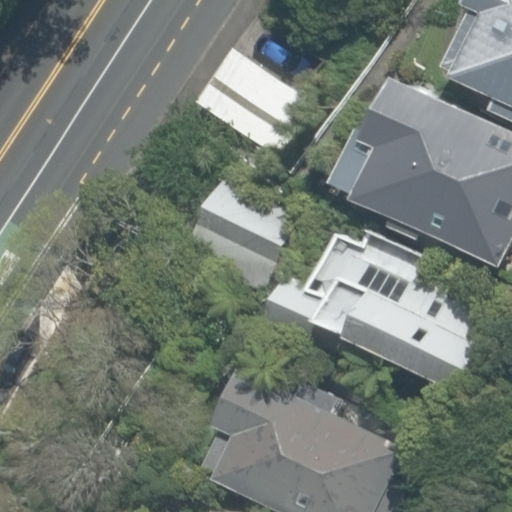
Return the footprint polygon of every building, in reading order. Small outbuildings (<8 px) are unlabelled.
[(511,0),(476,0),(438,82),(511,116),(511,0)] [(243,45),(201,103),(281,160),(322,101),(243,45)] [(511,254),(511,145),(400,84),(336,200),(494,288),(511,254)] [(312,220),(244,167),(210,211),(278,264),(312,220)] [(484,311),(318,226),(259,320),(460,412),(484,311)] [(399,511),(431,446),(253,361),(198,477),(271,511),(399,511)]
